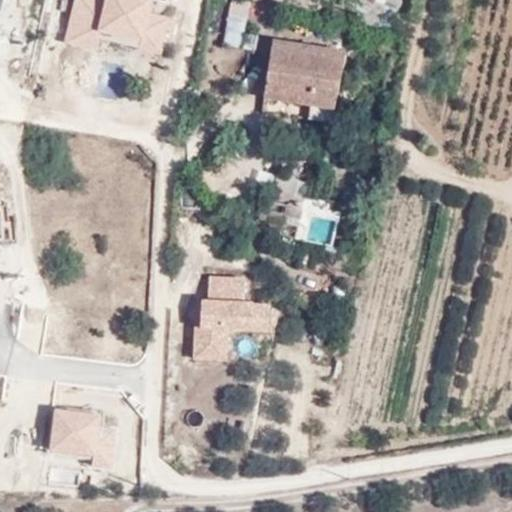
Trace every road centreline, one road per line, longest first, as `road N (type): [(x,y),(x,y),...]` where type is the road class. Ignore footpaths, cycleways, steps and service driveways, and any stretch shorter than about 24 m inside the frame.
road 1 (residential): [(511,449),(249,479),(147,481),(165,146),(0,114)]
road 2 (unknown): [(148,465),(111,434),(88,399),(39,295),(0,267)]
